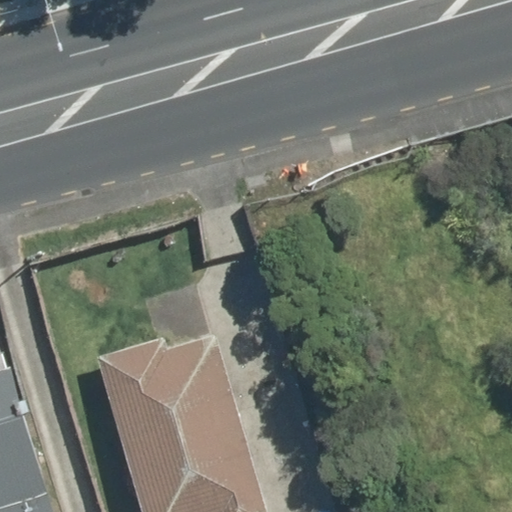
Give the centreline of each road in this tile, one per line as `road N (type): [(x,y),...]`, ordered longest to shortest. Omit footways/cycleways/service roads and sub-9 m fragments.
road 1 (secondary): [(511,46),(0,189)]
road 2 (secondary): [(0,78),(285,0)]
